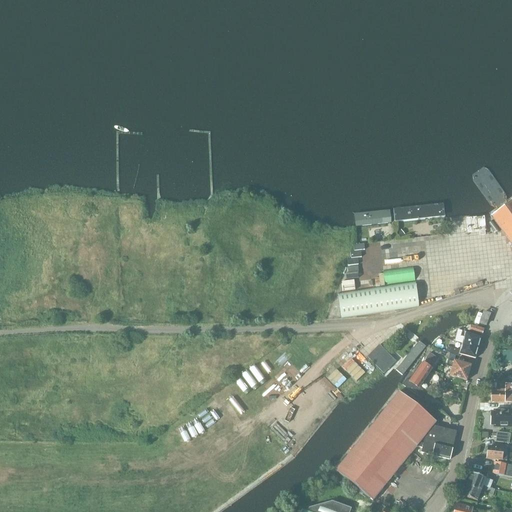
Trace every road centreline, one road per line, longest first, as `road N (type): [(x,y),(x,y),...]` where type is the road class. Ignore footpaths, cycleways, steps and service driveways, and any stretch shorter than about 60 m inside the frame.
road 1 (residential): [(0,333),(370,327),(511,296)]
road 2 (residential): [(433,511),(451,481),(499,312)]
